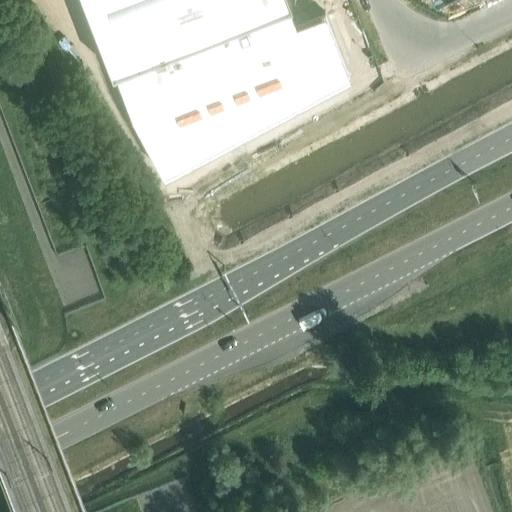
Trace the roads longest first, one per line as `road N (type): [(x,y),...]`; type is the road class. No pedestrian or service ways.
road 1 (trunk): [(511,138),(0,405)]
road 2 (primary): [(0,465),(511,206)]
road 3 (unclassified): [(380,0),(402,29),(427,39),(456,37),(511,10)]
